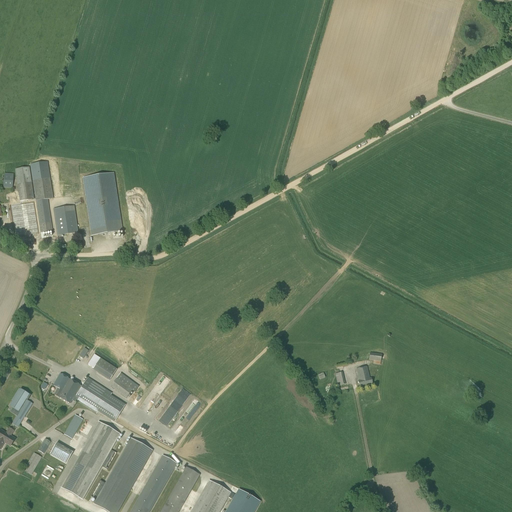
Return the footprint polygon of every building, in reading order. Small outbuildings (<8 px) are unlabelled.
[(23,224),(31,223),(28,200),(34,199),(29,167),(15,169),(23,224)] [(12,189),(13,174),(4,174),(3,188),(12,189)] [(114,174),(83,178),(91,236),(123,232),(114,174)] [(41,233),(52,231),(48,205),(47,199),(53,199),(50,178),(33,181),(41,233)] [(58,236),(78,233),(73,206),(54,209),(58,236)] [(21,242),(33,240),(31,228),(19,230),(21,242)] [(381,355),(370,353),(369,360),(373,361),(373,365),(380,365),(381,355)] [(110,380),(117,369),(100,359),(93,369),(110,380)] [(370,379),(367,367),(356,369),(359,381),(358,381),(360,387),(372,384),(371,379),(370,379)] [(338,386),(345,384),(342,373),(335,374),(338,386)] [(75,396),(81,387),(60,374),(53,386),(58,389),(54,395),(70,404),(75,396)] [(128,384),(132,379),(126,374),(122,379),(128,384)] [(97,414),(98,412),(115,422),(125,405),(109,395),(110,392),(87,378),(82,387),(81,387),(75,396),(77,398),(76,400),(97,414)] [(126,399),(132,390),(116,379),(110,387),(126,399)] [(18,412),(29,395),(20,389),(9,406),(18,412)] [(156,418),(171,394),(162,389),(147,412),(156,418)] [(133,391),(129,399),(133,402),(137,404),(142,396),(133,391)] [(17,428),(33,404),(27,401),(12,424),(17,428)] [(167,425),(179,405),(173,401),(161,422),(167,425)] [(26,421),(33,425),(41,411),(34,407),(26,421)] [(75,416),(64,435),(72,440),(83,420),(75,416)] [(82,500),(101,467),(105,469),(115,453),(111,450),(120,434),(99,422),(61,488),(70,494),(79,498),(82,500)] [(0,430),(0,449),(5,442),(11,446),(15,439),(10,436),(14,431),(9,428),(8,431),(6,433),(0,430)] [(107,511),(117,511),(153,451),(130,438),(105,483),(100,481),(90,497),(96,500),(93,504),(107,511)] [(43,454),(50,443),(44,440),(38,451),(43,454)] [(77,458),(82,447),(78,445),(73,456),(77,458)] [(69,450),(62,462),(66,464),(73,452),(69,450)] [(31,476),(42,458),(34,453),(23,471),(31,476)] [(150,511),(177,464),(162,455),(129,511),(150,511)] [(178,511),(200,475),(186,468),(160,511),(178,511)] [(220,511),(228,498),(231,494),(208,481),(190,511),(220,511)] [(254,511),(260,502),(238,489),(235,496),(231,494),(228,498),(232,500),(225,511),(254,511)]
